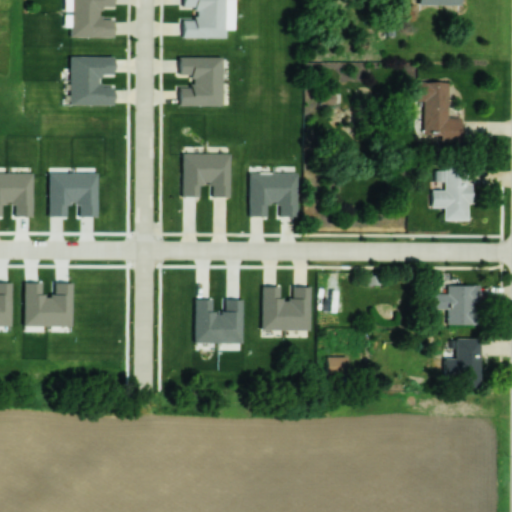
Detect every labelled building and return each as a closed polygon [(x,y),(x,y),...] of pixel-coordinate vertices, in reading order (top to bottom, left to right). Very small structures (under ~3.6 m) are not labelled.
[(110,0),(69,0),(69,14),(62,14),(62,26),(68,26),(68,36),(110,36),(111,19),(98,19),(98,6),(111,6),(110,0)] [(223,37),(223,28),(232,28),(231,0),(180,0),(180,7),(195,7),(195,19),(180,18),(180,37),(223,37)] [(110,104),(111,87),(98,87),(98,73),(111,73),(111,56),(68,55),(67,104),(110,104)] [(220,105),(220,56),(176,56),(176,74),(189,74),(189,87),(176,87),(176,105),(220,105)] [(421,101),(420,134),(438,134),(438,143),(458,144),(459,117),(445,116),(446,82),(412,81),(412,100),(421,101)] [(333,104),(332,91),(318,92),(319,104),(333,104)] [(179,196),(197,196),(197,183),(208,183),(207,196),(228,197),(228,153),(179,152),(179,196)] [(441,219),(467,220),(467,182),(464,182),(464,170),(433,170),(432,181),(442,181),(441,189),(428,189),(428,207),(441,207),(441,219)] [(30,173),(0,172),(0,202),(11,203),(10,216),(29,216),(30,173)] [(46,216),(64,216),(64,203),(76,204),(76,216),(94,216),(95,173),(46,172),(46,216)] [(294,216),(294,173),(246,173),(246,216),(265,216),(265,203),(276,203),(276,216),(294,216)] [(0,325),(8,325),(8,282),(0,281),(0,325)] [(69,326),(69,282),(49,282),(49,295),(39,295),(39,282),(21,282),(20,325),(69,326)] [(445,284),(445,293),(427,293),(427,308),(445,308),(444,323),(475,324),(476,285),(445,284)] [(307,329),(307,286),(288,286),(288,299),(277,299),(277,285),(259,285),(259,329),(307,329)] [(240,299),(221,299),(221,310),(210,310),(210,298),(191,298),(192,343),(240,342),(240,299)] [(454,387),(477,386),(476,337),(453,337),(454,387)] [(345,356),(324,355),(324,374),(344,374),(345,356)]
